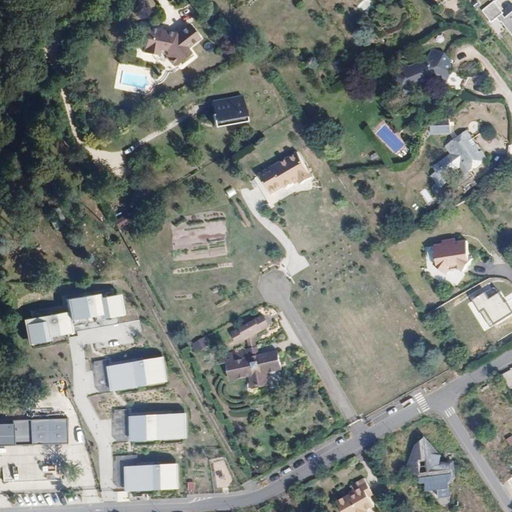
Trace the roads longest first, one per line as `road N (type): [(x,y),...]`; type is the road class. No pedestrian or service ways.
road 1 (residential): [(25,511),(251,504),(438,395)]
road 2 (residential): [(511,508),(438,395)]
